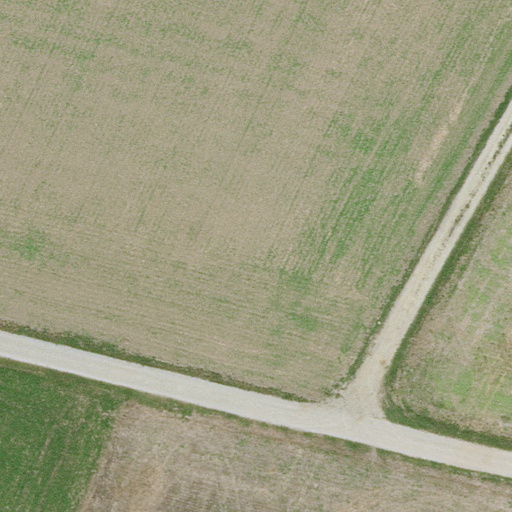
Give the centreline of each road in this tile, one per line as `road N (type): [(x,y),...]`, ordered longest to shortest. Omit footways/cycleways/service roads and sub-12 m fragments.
road 1 (track): [(0,339),(511,460)]
road 2 (track): [(511,171),(365,427)]
